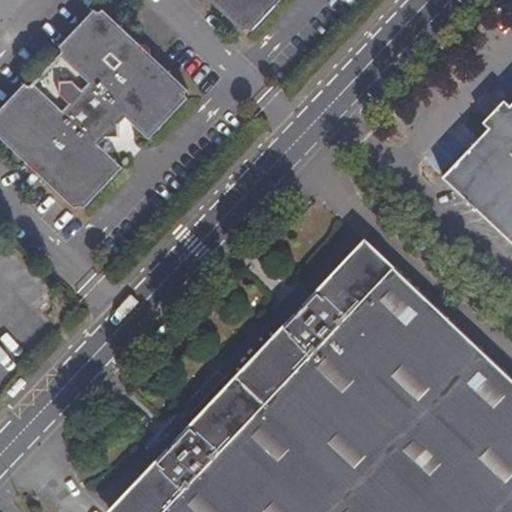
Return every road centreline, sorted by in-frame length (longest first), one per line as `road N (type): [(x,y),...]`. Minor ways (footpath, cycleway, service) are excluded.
road 1 (unclassified): [(430,0),(0,456)]
road 2 (unknown): [(343,91),(511,263)]
